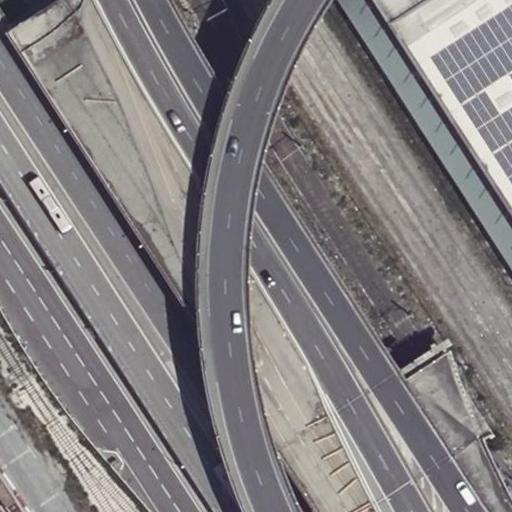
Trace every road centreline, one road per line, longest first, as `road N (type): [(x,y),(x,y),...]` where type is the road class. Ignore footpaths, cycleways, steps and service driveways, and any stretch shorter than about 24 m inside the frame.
road 1 (motorway): [(469,511),(148,0)]
road 2 (motorway): [(110,0),(411,511)]
road 3 (tertiary): [(294,511),(0,59)]
road 4 (motorway): [(295,0),(244,128),(223,246),(232,363),(275,511)]
road 5 (tertiary): [(0,141),(235,511)]
